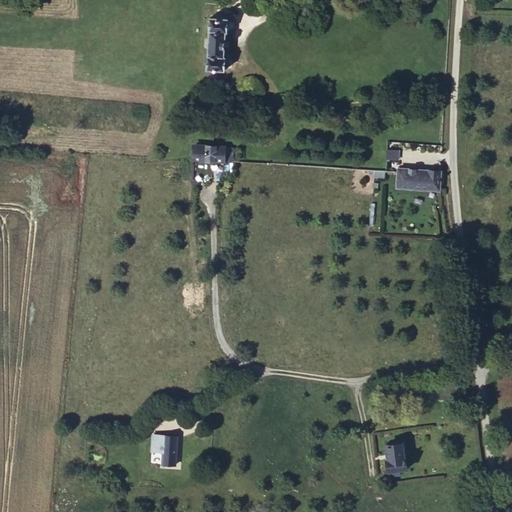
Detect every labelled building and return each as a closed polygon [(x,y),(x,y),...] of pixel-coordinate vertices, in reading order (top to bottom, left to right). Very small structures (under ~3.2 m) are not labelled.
[(229,18),(210,17),(206,67),(225,69),(225,66),(230,64),(232,61),(231,58),(226,57),(227,30),(231,28),(231,26),(231,22),(228,22),(229,18)] [(219,161),(219,146),(191,146),(191,160),(219,161)] [(219,161),(232,161),(232,146),(219,146),(219,161)] [(387,150),(387,159),(398,159),(398,150),(387,150)] [(397,187),(438,187),(439,170),(398,169),(397,187)] [(179,436),(151,433),(149,461),(176,463),(179,436)] [(402,458),(400,443),(388,444),(390,462),(387,462),(388,470),(406,467),(406,458),(402,458)]
